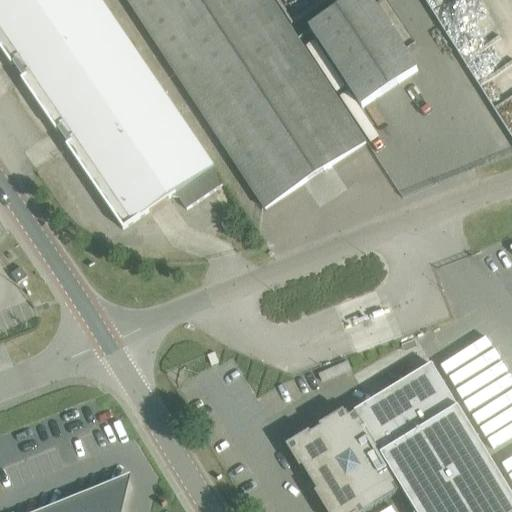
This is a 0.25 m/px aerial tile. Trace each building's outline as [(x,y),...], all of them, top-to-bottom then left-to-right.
[(0,0),(0,48),(12,66),(17,62),(27,78),(22,81),(57,132),(61,129),(72,144),(67,147),(124,230),(171,198),(180,200),(188,211),(226,185),(99,0),(0,0)] [(127,0),(266,211),(367,145),(271,0),(127,0)] [(371,0),(356,0),(310,31),(363,109),(419,72),(371,0)] [(22,269),(12,275),(19,285),(28,278),(22,269)] [(311,435),(291,448),(302,466),(300,467),(307,479),(309,477),(312,482),(306,486),(313,497),(319,493),(330,511),(369,511),(403,491),(415,511),(511,511),(511,494),(432,366),(355,413),(356,414),(350,418),(347,414),(319,431),(317,429),(310,433),(311,435)] [(47,511),(120,511),(127,488),(127,487),(126,486),(126,485),(125,484),(120,483),(47,511)]
